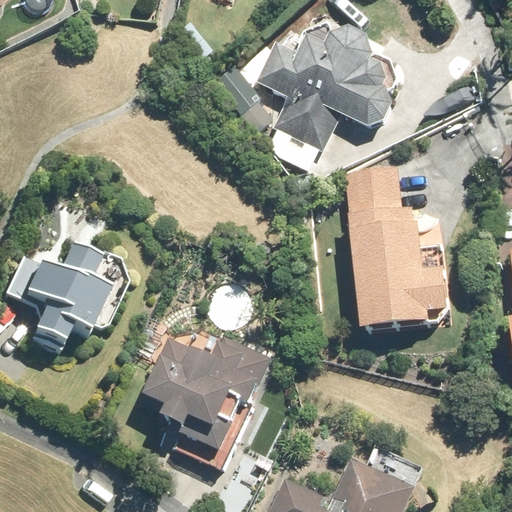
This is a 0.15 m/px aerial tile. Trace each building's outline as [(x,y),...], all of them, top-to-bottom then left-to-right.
[(258,82),(288,97),(273,128),(323,152),(341,115),(370,128),(386,120),(393,104),(389,93),(395,89),(401,79),(393,62),(376,53),(369,34),(350,24),(331,32),(326,43),(306,33),(298,52),(277,42),(258,82)] [(251,86),(237,70),(217,87),(244,118),(254,110),(241,95),(251,86)] [(430,320),(429,312),(450,310),(446,267),(426,270),(421,222),(414,222),(412,207),(403,207),(398,167),(347,173),(362,327),(430,320)] [(33,310),(35,320),(30,332),(32,333),(29,340),(58,353),(67,331),(86,339),(90,329),(97,331),(106,328),(127,285),(120,261),(101,251),(99,256),(71,243),(58,274),(20,258),(3,295),(33,310)] [(259,384),(270,359),(225,337),(222,343),(221,342),(215,356),(169,338),(144,394),(167,405),(162,415),(186,427),(176,450),(212,467),(242,402),(248,405),(257,383),(259,384)] [(285,478),(269,511),(406,511),(418,489),(352,460),(334,500),(285,478)]
